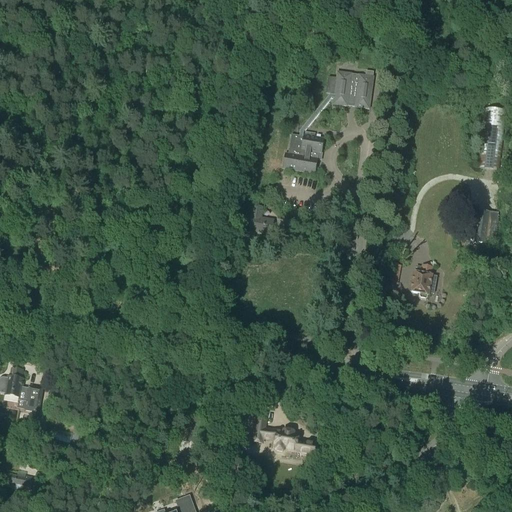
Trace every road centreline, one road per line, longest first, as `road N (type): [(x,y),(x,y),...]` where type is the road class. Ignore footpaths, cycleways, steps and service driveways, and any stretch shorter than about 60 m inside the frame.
road 1 (secondary): [(343,370),(0,311)]
road 2 (unclassified): [(343,370),(400,32)]
road 3 (tertiary): [(475,392),(422,455),(311,511)]
road 4 (secondary): [(475,392),(343,370)]
